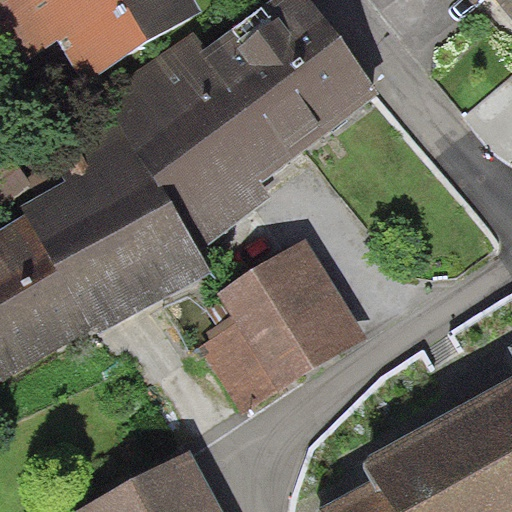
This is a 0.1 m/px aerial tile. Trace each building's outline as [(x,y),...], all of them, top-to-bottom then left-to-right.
[(0,0),(0,23),(25,64),(58,44),(85,88),(203,16),(193,0),(0,0)] [(134,147),(196,253),(273,200),(262,184),(381,96),(307,0),(276,0),(213,46),(203,31),(66,122),(91,171),(134,147)] [(511,0),(467,0),(474,7),(483,0),(494,0),(511,22),(511,0)] [(0,234),(0,384),(99,330),(102,335),(210,276),(196,253),(134,147),(91,171),(18,211),(24,222),(0,234)] [(242,417),(368,340),(307,242),(219,296),(233,318),(207,334),(211,342),(200,349),(242,417)] [(511,511),(511,329),(501,335),(511,354),(511,373),(358,462),(373,487),(324,511),(511,511)] [(221,511),(191,455),(83,511),(221,511)]
